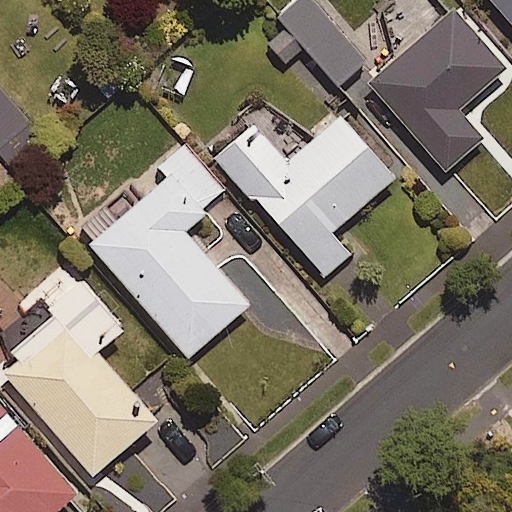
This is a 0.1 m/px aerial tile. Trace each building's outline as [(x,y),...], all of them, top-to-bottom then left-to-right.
[(363,59),(314,0),(291,0),(278,11),(288,24),(268,41),(283,59),(303,43),(336,82),(363,59)] [(511,0),(496,0),(511,18),(511,0)] [(503,63),(452,3),(367,75),(444,165),(482,133),(456,103),(503,63)] [(0,140),(28,114),(0,83),(0,140)] [(209,145),(255,200),(259,197),(322,271),(349,249),(328,224),(391,170),(339,109),(285,155),(248,111),(209,145)] [(222,186),(184,141),(159,162),(166,169),(115,212),(105,201),(78,224),(185,349),(245,298),(180,222),(222,186)] [(49,306),(8,342),(15,351),(0,364),(90,466),(153,410),(93,342),(119,320),(75,270),(43,299),(49,306)] [(0,511),(39,511),(74,483),(0,398),(0,511)]
